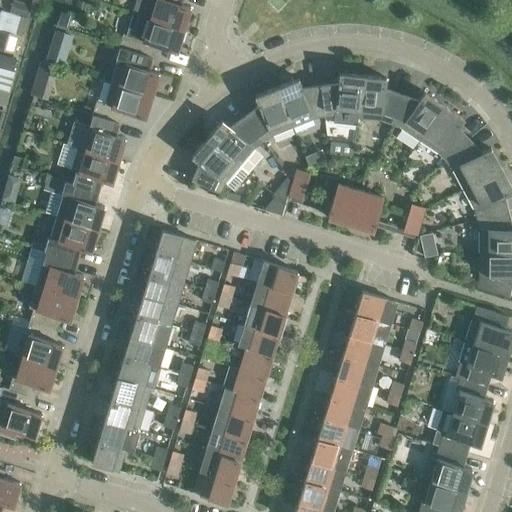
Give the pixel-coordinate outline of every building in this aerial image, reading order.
[(17,0),(14,0),(11,11),(17,13),(28,16),(32,4),(17,0)] [(180,0),(136,0),(132,13),(183,29),(190,5),(180,2),(180,0)] [(26,30),(30,17),(17,13),(11,11),(7,10),(4,21),(11,23),(10,25),(26,30)] [(61,11),(59,11),(58,15),(55,27),(66,30),(71,14),(61,11)] [(132,13),(126,34),(122,33),(118,47),(152,57),(155,44),(176,50),(183,29),(132,13)] [(20,34),(0,28),(0,48),(15,53),(20,34)] [(46,61),(57,64),(62,66),(66,52),(50,47),(46,61)] [(110,82),(151,94),(158,71),(148,68),(152,57),(118,47),(114,59),(117,60),(110,82)] [(0,67),(13,71),(16,59),(0,53),(0,67)] [(44,60),(34,95),(46,99),(57,64),(46,61),(44,60)] [(8,91),(13,72),(0,67),(0,89),(8,91)] [(357,116),(362,74),(338,71),(337,82),(319,85),(324,115),(334,114),(357,116)] [(390,122),(401,93),(384,87),(385,77),(362,74),(357,116),(381,119),(390,122)] [(324,115),(319,85),(302,87),(298,77),(276,86),(292,126),(314,117),(324,115)] [(151,94),(110,82),(104,103),(96,100),(92,114),(119,122),(123,110),(145,116),(151,94)] [(292,126),(276,86),(254,95),(258,105),(243,116),(261,141),(270,134),(270,135),(292,126)] [(400,126),(419,139),(420,139),(443,104),(424,90),(418,99),(401,93),(390,122),(400,126)] [(420,139),(439,152),(446,160),(469,139),(457,126),(463,117),(443,104),(420,139)] [(119,122),(92,114),(88,125),(84,124),(77,147),(118,159),(125,136),(115,133),(119,122)] [(261,141),(243,116),(229,126),(221,119),(206,138),(248,173),(262,156),(253,148),(254,146),(261,141)] [(224,183),(224,182),(234,190),(248,173),(206,138),(191,155),(199,162),(191,178),(219,192),(223,182),(224,183)] [(464,188),(501,168),(490,147),(481,152),(469,139),(446,160),(453,167),(464,188)] [(329,152),(341,153),(342,141),(331,140),(329,152)] [(118,159),(77,147),(70,169),(75,170),(71,182),(71,183),(97,191),(101,178),(111,181),(118,159)] [(16,156),(13,164),(21,167),(23,158),(16,156)] [(301,198),(309,172),(296,168),(292,182),(288,194),(301,198)] [(478,219),(507,212),(503,194),(511,188),(501,168),(464,188),(475,209),(478,219)] [(285,204),(288,194),(292,182),(287,176),(273,194),(275,196),(285,204)] [(45,212),(56,215),(56,216),(97,228),(104,205),(94,202),(97,191),(71,183),(71,182),(64,179),(60,193),(51,190),(45,212)] [(327,216),(350,223),(360,189),(337,182),(327,216)] [(3,200),(13,203),(17,191),(6,188),(3,200)] [(360,189),(350,223),(372,230),(382,196),(360,189)] [(228,192),(226,197),(239,201),(240,196),(228,192)] [(282,215),(285,204),(275,196),(264,209),(282,215)] [(424,207),(412,204),(404,230),(416,233),(424,207)] [(480,253),(511,252),(511,228),(507,212),(478,219),(480,228),(480,253)] [(97,228),(56,216),(50,237),(47,236),(43,250),(50,252),(76,259),(80,247),(90,250),(97,228)] [(195,239),(162,229),(155,251),(189,261),(195,239)] [(148,272),(182,282),(189,261),(155,251),(148,272)] [(42,262),(35,284),(35,285),(76,297),(83,274),(73,271),(76,259),(50,252),(46,263),(42,262)] [(478,286),(508,293),(511,276),(511,275),(511,252),(480,253),(480,276),(478,286)] [(210,267),(221,271),(224,260),(214,256),(210,267)] [(290,292),(297,270),(263,260),(256,282),(290,292)] [(241,265),(230,261),(227,272),(238,275),(241,265)] [(142,293),(176,303),(182,282),(148,272),(142,293)] [(204,289),(214,292),(218,281),(207,277),(204,289)] [(220,294),(231,297),(234,286),(224,282),(220,294)] [(290,292),(256,282),(250,303),(257,305),(284,313),(290,292)] [(76,297),(35,285),(28,307),(33,308),(29,321),(55,328),(59,316),(69,319),(76,297)] [(214,292),(204,289),(201,299),(211,302),(214,292)] [(389,323),(396,301),(362,290),(355,312),(389,323)] [(163,322),(169,324),(176,303),(142,293),(136,314),(163,322)] [(231,297),(220,294),(217,304),(228,307),(231,297)] [(231,318),(246,321),(249,305),(234,302),(231,318)] [(257,305),(250,326),(278,334),(284,313),(257,305)] [(507,315),(476,306),(476,305),(466,340),(506,353),(511,334),(511,329),(503,327),(507,315)] [(389,323),(355,312),(349,333),(383,343),(389,323)] [(156,343),(163,322),(136,314),(129,335),(156,343)] [(419,331),(422,320),(411,317),(408,327),(419,331)] [(191,331),(202,334),(205,323),(194,319),(191,331)] [(14,354),(21,356),(55,366),(62,343),(52,340),(55,328),(29,321),(25,333),(21,332),(14,354)] [(207,336),(218,339),(222,328),(211,324),(207,336)] [(238,344),(244,346),(244,347),(271,355),(278,334),(250,326),(244,324),(238,344)] [(202,334),(191,331),(188,341),(199,344),(202,334)] [(383,343),(349,333),(342,354),(376,364),(377,364),(383,343)] [(166,346),(156,343),(129,335),(123,356),(150,364),(159,367),(166,346)] [(218,339),(207,336),(204,346),(215,349),(218,339)] [(401,349),(412,353),(416,341),(405,338),(401,349)] [(506,353),(466,340),(455,375),(459,377),(459,376),(486,384),(489,372),(500,375),(506,353)] [(244,347),(238,367),(238,368),(265,376),(271,355),(244,347)] [(412,353),(401,349),(398,359),(409,362),(412,353)] [(336,375),(363,383),(373,386),(379,365),(377,364),(376,364),(342,354),(336,375)] [(12,376),(8,388),(8,389),(34,397),(38,385),(48,388),(55,366),(21,356),(15,376),(12,376)] [(143,385),(144,384),(150,364),(123,356),(116,377),(143,385)] [(178,373),(189,376),(192,365),(182,361),(178,373)] [(222,385),(224,386),(224,387),(258,397),(265,376),(238,368),(238,367),(228,364),(222,385)] [(195,378),(205,381),(209,370),(198,366),(195,378)] [(189,376),(178,373),(175,382),(186,386),(189,376)] [(363,383),(336,375),(330,396),(364,406),(366,407),(373,386),(363,383)] [(458,390),(451,411),(485,422),(492,399),(482,396),(486,384),(459,376),(459,377),(455,389),(458,390)] [(150,387),(143,385),(116,377),(110,398),(144,408),(150,387)] [(205,381),(195,378),(192,388),(202,391),(205,381)] [(389,391),(399,394),(403,383),(392,380),(389,391)] [(8,389),(8,388),(2,386),(0,390),(0,433),(14,437),(15,436),(14,436),(16,429),(34,435),(41,412),(31,408),(34,397),(8,389)] [(218,408),(252,418),(258,397),(224,387),(218,408)] [(399,394),(389,391),(385,401),(396,405),(399,394)] [(323,417),(357,427),(364,406),(330,396),(323,417)] [(104,419),(131,427),(137,429),(144,408),(110,398),(104,419)] [(165,415),(176,418),(180,406),(169,403),(165,415)] [(182,420),(193,423),(196,412),(185,408),(182,420)] [(252,418),(218,408),(212,429),(246,439),(252,418)] [(485,422),(451,411),(445,432),(442,432),(438,445),(465,453),(468,441),(479,444),(485,422)] [(176,418),(165,415),(162,424),(173,428),(176,418)] [(357,427),(323,417),(317,438),(351,448),(357,427)] [(124,448),(131,427),(104,419),(97,440),(124,448)] [(193,423),(182,420),(179,430),(190,433),(193,423)] [(382,435),(392,438),(396,427),(385,424),(382,435)] [(205,450),(239,460),(246,439),(212,429),(205,450)] [(392,438),(382,435),(379,446),(389,449),(392,438)] [(351,448),(317,438),(310,459),(344,469),(351,448)] [(91,461),(118,469),(124,448),(97,440),(91,461)] [(153,456),(163,460),(167,448),(156,445),(153,456)] [(465,453),(438,445),(435,457),(430,455),(423,478),(430,481),(430,480),(464,491),(471,468),(461,465),(465,453)] [(169,462),(180,465),(183,453),(173,450),(169,462)] [(199,471),(233,481),(239,460),(205,450),(199,471)] [(163,460),(153,456),(150,466),(160,470),(163,460)] [(344,469),(310,459),(304,480),(338,490),(344,469)] [(180,465),(169,462),(166,471),(177,475),(180,465)] [(363,475),(374,478),(377,467),(366,464),(363,475)] [(0,509),(2,502),(13,505),(20,481),(2,476),(4,469),(5,470),(5,468),(0,466),(0,509)] [(192,492),(193,492),(226,502),(233,481),(199,471),(192,492)] [(374,478),(363,475),(360,485),(371,488),(374,478)] [(297,501),(331,511),(338,490),(304,480),(297,501)] [(421,500),(417,511),(446,511),(447,510),(454,511),(457,511),(464,491),(430,480),(430,481),(424,501),(421,500)] [(293,511),(330,511),(331,511),(297,501),(293,511)]
